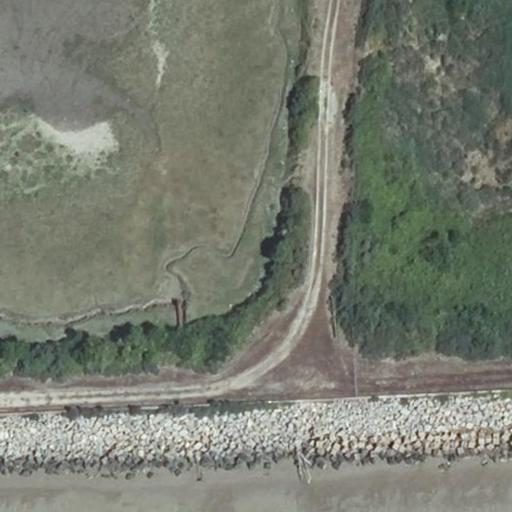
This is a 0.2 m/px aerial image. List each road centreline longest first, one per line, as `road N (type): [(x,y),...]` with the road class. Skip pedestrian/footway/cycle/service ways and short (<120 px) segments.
road 1 (track): [(511,380),(0,403)]
road 2 (track): [(211,393),(308,304),(337,0)]
